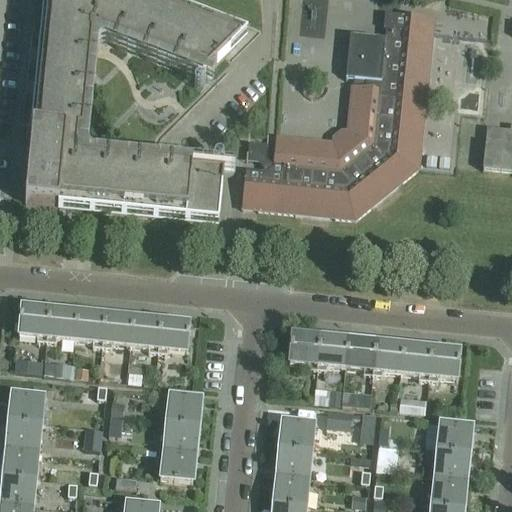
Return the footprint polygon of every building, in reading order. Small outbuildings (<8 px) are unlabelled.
[(45,0),(24,206),(58,210),(99,214),(218,226),(223,177),(233,178),(234,169),(87,154),(98,45),(209,87),(211,79),(205,77),(228,54),(244,38),(232,34),(142,0),(45,0)] [(290,30),(307,31),(309,4),(292,3),(290,30)] [(246,173),(242,213),(275,216),(295,218),(333,222),(355,224),(372,210),(401,186),(418,173),(420,153),(420,150),(424,112),(425,98),(430,55),(434,22),(403,19),(385,17),(383,31),(386,31),(385,42),(350,38),(345,82),(346,82),(346,81),(354,82),(353,90),(351,90),(347,134),(341,133),(332,141),(331,146),(279,141),(276,141),(273,167),(270,167),(264,172),(264,175),(246,173)] [(469,120),(448,119),(446,165),(467,165),(469,120)] [(482,174),(511,176),(511,129),(502,129),(502,136),(487,134),(487,132),(486,132),(482,174)] [(235,139),(236,155),(252,155),(252,139),(235,139)] [(37,346),(46,347),(49,315),(41,315),(41,312),(31,311),(30,313),(21,312),(20,322),(19,322),(19,325),(18,340),(37,342),(37,346)] [(57,316),(49,315),(46,347),(56,348),(56,344),(73,346),(77,318),(68,317),(68,315),(57,314),(57,316)] [(92,352),(101,353),(104,321),(97,320),(97,318),(86,317),(86,319),(77,318),(73,346),(92,348),(92,352)] [(129,352),(132,324),(123,323),(124,321),(112,320),(112,322),(104,321),(101,353),(111,354),(111,350),(129,352)] [(142,325),(132,324),(129,352),(149,354),(148,358),(157,359),(160,327),(153,326),(153,324),(142,323),(142,325)] [(160,327),(157,359),(166,359),(167,356),(186,358),(188,342),(189,338),(188,338),(189,330),(179,329),(179,327),(168,326),(167,328),(160,327)] [(307,374),(316,375),(319,343),(312,342),(312,340),(301,339),(301,341),(291,340),(290,349),(289,353),(290,353),(288,368),(307,370),(307,374)] [(327,344),(319,343),(316,375),(325,376),(325,372),(344,374),(347,346),(338,345),(338,343),(327,342),(327,344)] [(356,347),(347,346),(344,374),(362,376),(362,380),(372,380),(375,349),(367,348),(367,346),(357,345),(356,347)] [(383,349),(375,349),(372,380),(381,381),(381,378),(400,379),(403,351),(394,351),(394,349),(383,348),(383,349)] [(418,385),(427,386),(431,354),(423,354),(423,352),(412,351),(412,352),(403,351),(400,379),(418,381),(418,385)] [(438,355),(431,354),(427,386),(437,387),(437,383),(457,385),(458,370),(459,370),(459,366),(460,357),(449,356),(449,355),(438,353),(438,355)] [(28,378),(29,366),(15,364),(14,376),(28,378)] [(44,367),(42,379),(54,380),(55,368),(44,367)] [(69,382),(71,369),(55,368),(54,380),(54,381),(69,382)] [(87,384),(88,374),(75,372),(74,383),(87,384)] [(124,379),(113,378),(112,387),(123,388),(124,379)] [(127,389),(140,390),(141,379),(128,378),(127,389)] [(106,393),(98,392),(97,405),(104,405),(106,393)] [(330,395),(330,398),(329,410),(339,411),(341,396),(330,395)] [(9,425),(41,428),(43,407),(46,408),(46,402),(44,402),(44,400),(12,397),(9,425)] [(313,409),(329,410),(330,398),(314,397),(313,409)] [(341,411),(351,412),(352,398),(343,397),(341,411)] [(386,397),(385,410),(412,411),(413,398),(386,397)] [(197,431),(200,402),(168,399),(168,400),(166,400),(165,405),(168,406),(166,428),(197,431)] [(110,422),(122,423),(123,408),(111,407),(110,422)] [(353,419),(329,416),(327,433),(351,435),(353,419)] [(362,419),(360,434),(374,435),(375,421),(362,419)] [(122,423),(109,422),(107,441),(120,443),(122,423)] [(279,453),(311,456),(314,435),(316,435),(317,429),(314,429),(315,428),(282,424),(279,453)] [(9,425),(6,453),(41,456),(41,451),(39,450),(41,428),(9,425)] [(468,459),(471,430),(439,427),(439,428),(436,427),(435,433),(438,434),(436,455),(468,459)] [(160,455),(194,459),(197,431),(166,428),(163,450),(161,449),(160,455)] [(99,455),(101,436),(86,434),(85,454),(99,455)] [(40,463),(41,456),(6,453),(4,481),(35,484),(38,463),(40,463)] [(279,453),(277,481),(311,484),(312,478),(309,478),(311,456),(279,453)] [(194,459),(160,455),(159,461),(162,462),(160,484),(173,485),(173,486),(178,486),(192,487),(194,459)] [(430,483),(465,487),(468,459),(436,455),(434,477),(431,477),(430,483)] [(400,457),(399,467),(415,470),(416,459),(400,457)] [(87,481),(86,471),(67,471),(67,482),(87,481)] [(97,478),(89,477),(88,490),(96,491),(97,478)] [(369,478),(361,477),(360,489),(368,490),(369,478)] [(4,481),(1,509),(29,511),(35,511),(36,507),(33,506),(35,484),(4,481)] [(274,508),(306,511),(308,490),(310,491),(311,484),(277,481),(274,508)] [(135,495),(136,485),(116,482),(115,493),(135,495)] [(462,511),(465,487),(430,483),(430,489),(433,489),(431,511),(437,511),(462,511)] [(76,490),(68,489),(67,502),(75,502),(76,490)] [(382,491),(374,491),(373,503),(381,504),(382,491)] [(352,500),(350,511),(364,511),(366,501),(352,500)]
